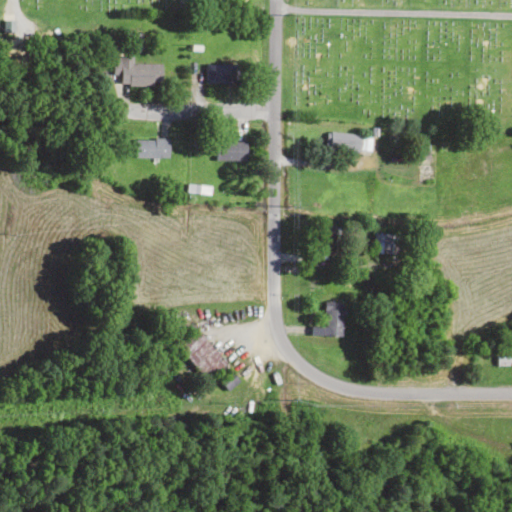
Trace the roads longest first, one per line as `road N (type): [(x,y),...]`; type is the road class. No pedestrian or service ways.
road 1 (residential): [(302,367),(289,357),(272,315),(271,0)]
road 2 (residential): [(511,392),(349,389),(302,367)]
road 3 (residential): [(271,111),(95,107)]
